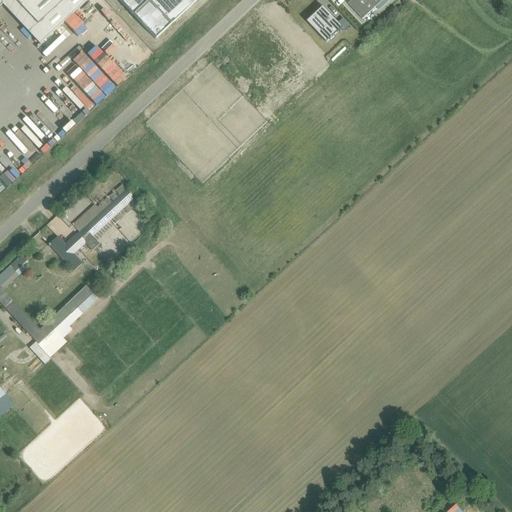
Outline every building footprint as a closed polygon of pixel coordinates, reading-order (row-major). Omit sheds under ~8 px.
[(0,0),(0,6),(2,5),(7,0),(13,0),(37,25),(38,26),(38,25),(64,0),(0,0)] [(118,0),(155,39),(196,0),(118,0)] [(352,0),(348,4),(362,20),(383,0),(352,0)] [(323,7),(307,23),(327,43),(343,28),(323,7)] [(93,236),(134,198),(126,189),(65,245),(57,237),(48,245),(49,247),(50,246),(73,271),(81,264),(73,255),(85,243),(92,250),(99,244),(93,236)] [(0,274),(0,303),(36,342),(38,345),(93,293),(86,286),(39,329),(3,290),(0,285),(15,272),(22,265),(27,261),(22,255),(0,274)] [(101,261),(94,268),(98,272),(105,266),(101,261)] [(0,387),(0,415),(14,405),(0,387)]
